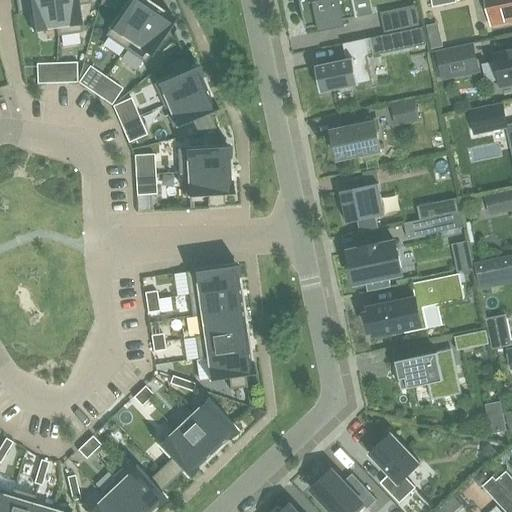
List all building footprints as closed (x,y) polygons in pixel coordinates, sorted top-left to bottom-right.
[(15,0),(18,14),(30,12),(32,29),(55,26),(57,35),(52,0),(15,0)] [(52,0),(57,35),(82,32),(78,5),(90,3),(89,0),(52,0)] [(143,0),(128,0),(105,35),(125,49),(153,6),(143,0)] [(318,25),(319,31),(346,26),(345,20),(357,17),(353,0),(300,0),(306,28),(318,25)] [(511,0),(486,0),(492,23),(511,18),(511,0)] [(415,5),(403,7),(408,30),(419,27),(415,5)] [(153,6),(125,49),(145,62),(173,20),(153,6)] [(346,59),(315,65),(321,93),(373,82),(367,56),(374,55),(426,44),(423,27),(370,38),(343,43),(346,59)] [(443,78),(462,74),(478,70),(472,44),(437,52),(443,78)] [(511,51),(494,55),(501,86),(511,83),(511,51)] [(174,74),(153,83),(163,106),(205,87),(196,65),(189,68),(184,56),(169,63),(174,74)] [(44,63),(36,63),(37,75),(45,75),(44,63)] [(69,75),(76,75),(77,75),(76,63),(68,63),(69,75)] [(87,69),(82,76),(89,80),(96,70),(89,66),(87,69)] [(115,84),(104,100),(111,105),(122,88),(115,84)] [(205,87),(163,106),(172,127),(191,119),(197,132),(215,127),(209,112),(215,109),(205,87)] [(130,98),(112,106),(115,113),(134,105),(130,98)] [(415,102),(392,107),(394,119),(406,116),(407,122),(419,120),(415,102)] [(475,134),(507,127),(502,104),(470,110),(475,134)] [(360,154),(361,158),(382,154),(375,118),(354,123),(355,127),(332,132),(338,159),(360,154)] [(143,127),(125,135),(128,142),(146,134),(143,127)] [(228,146),(177,148),(178,172),(229,169),(228,146)] [(154,154),(142,155),(142,162),(154,162),(154,154)] [(229,169),(178,172),(178,173),(183,173),(184,196),(206,195),(207,207),(224,206),(223,194),(230,193),(229,169)] [(378,183),(340,191),(344,208),(342,208),(344,220),(346,220),(347,223),(357,221),(360,232),(378,228),(376,217),(385,215),(378,183)] [(156,186),(136,187),(136,195),(156,194),(156,186)] [(489,214),(501,211),(511,208),(511,192),(498,195),(486,198),(489,214)] [(417,206),(420,220),(459,211),(456,198),(417,206)] [(407,239),(439,232),(465,226),(462,211),(459,211),(420,220),(404,223),(407,239)] [(363,250),(349,253),(355,282),(365,280),(367,291),(390,286),(388,275),(402,272),(396,243),(378,246),(378,244),(362,248),(363,250)] [(511,256),(476,264),(481,288),(502,283),(501,277),(511,275),(511,256)] [(235,264),(185,272),(188,294),(239,287),(235,264)] [(464,298),(459,274),(423,282),(426,296),(369,308),(370,313),(366,314),(369,331),(373,330),(374,335),(404,329),(405,333),(427,328),(422,307),(464,298)] [(239,287),(188,294),(191,315),(242,308),(239,287)] [(156,291),(144,292),(145,300),(157,299),(156,291)] [(157,299),(145,300),(147,312),(159,310),(157,299)] [(242,308),(191,315),(192,316),(196,316),(199,335),(194,336),(195,337),(245,329),(242,308)] [(492,348),(511,344),(508,327),(505,314),(486,318),(489,331),(492,348)] [(245,329),(195,337),(198,358),(248,351),(245,329)] [(486,329),(455,336),(457,350),(489,343),(486,329)] [(163,333),(151,335),(152,343),(164,341),(163,333)] [(164,341),(152,343),(153,351),(165,349),(164,341)] [(396,361),(397,366),(398,366),(398,370),(402,389),(432,383),(436,398),(431,399),(431,400),(462,393),(461,392),(459,393),(452,357),(450,349),(396,361)] [(248,351),(198,358),(198,359),(207,358),(210,379),(228,377),(230,389),(246,387),(245,374),(252,373),(248,351)] [(169,383),(181,387),(183,379),(172,375),(169,383)] [(183,379),(181,387),(192,391),(195,383),(183,379)] [(145,386),(139,391),(147,400),(153,394),(145,386)] [(139,391),(133,397),(141,406),(147,400),(139,391)] [(207,399),(191,415),(219,445),(236,430),(207,399)] [(500,401),(485,404),(491,433),(506,430),(500,401)] [(191,415),(175,430),(204,460),(219,445),(191,415)] [(175,430),(159,445),(171,458),(159,469),(171,481),(182,470),(187,476),(204,460),(175,430)] [(415,487),(406,477),(421,464),(392,433),(370,454),(389,474),(380,483),(399,503),(415,487)] [(92,436),(83,444),(91,453),(100,444),(92,436)] [(5,438),(0,446),(0,448),(6,452),(12,442),(5,438)] [(83,444),(77,450),(85,458),(91,453),(83,444)] [(40,460),(37,471),(45,473),(48,462),(40,460)] [(129,460),(113,475),(147,511),(148,511),(164,497),(160,492),(171,481),(159,469),(148,479),(129,460)] [(343,482),(332,470),(312,489),(333,511),(359,511),(365,507),(367,509),(377,500),(352,474),(343,482)] [(37,471),(33,483),(41,485),(45,473),(37,471)] [(496,480),(511,498),(511,477),(506,471),(496,480)] [(74,475),(67,477),(69,488),(77,487),(74,475)] [(115,480),(100,494),(117,511),(147,511),(113,475),(112,476),(115,480)] [(503,509),(511,501),(511,498),(496,480),(493,476),(482,486),(503,509)] [(77,487),(69,488),(72,500),(80,498),(77,487)] [(0,489),(0,511),(6,511),(13,489),(12,488),(11,493),(0,489)] [(13,489),(6,511),(29,511),(34,495),(13,489)] [(103,498),(87,511),(117,511),(100,494),(99,494),(103,498)] [(34,495),(29,511),(51,511),(52,510),(33,504),(35,495),(34,495)]
